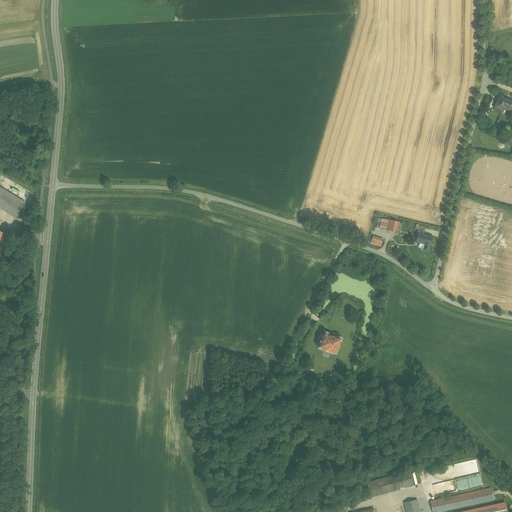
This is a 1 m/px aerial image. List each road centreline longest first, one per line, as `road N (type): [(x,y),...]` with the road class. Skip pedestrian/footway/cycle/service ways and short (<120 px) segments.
road 1 (unclassified): [(431,290),(381,254),(183,191),(53,186)]
road 2 (unclassified): [(431,290),(486,83),(486,0)]
road 3 (unknown): [(301,324),(239,460),(247,489),(282,511)]
road 4 (secondary): [(53,186),(33,393)]
road 5 (secondary): [(57,0),(62,96),(53,186)]
